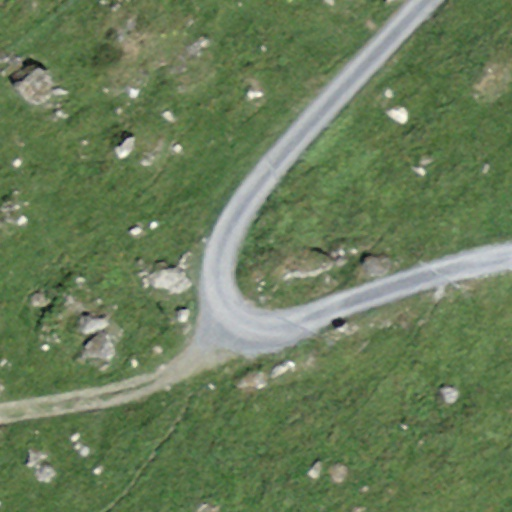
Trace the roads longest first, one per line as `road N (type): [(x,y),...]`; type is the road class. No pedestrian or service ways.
road 1 (track): [(426,0),(258,184),(221,246),(218,290),(234,321)]
road 2 (track): [(234,321),(253,334),(290,329),(332,307),(511,256)]
road 3 (track): [(234,321),(181,370),(145,387),(0,416)]
